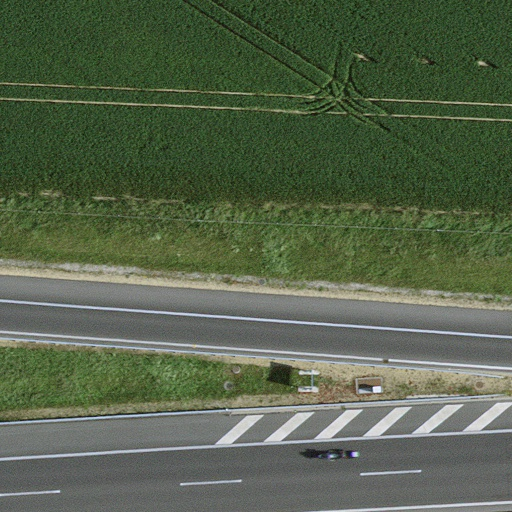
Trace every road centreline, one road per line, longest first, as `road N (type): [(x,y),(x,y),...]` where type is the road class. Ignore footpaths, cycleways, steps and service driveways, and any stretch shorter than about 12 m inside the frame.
road 1 (motorway): [(511,353),(0,316)]
road 2 (motorway): [(511,466),(0,495)]
